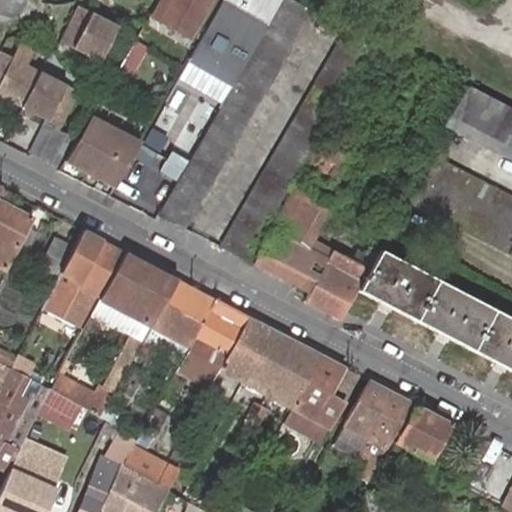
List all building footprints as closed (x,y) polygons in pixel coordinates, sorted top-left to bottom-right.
[(158,0),(147,18),(192,45),(218,0),(158,0)] [(308,11),(289,0),(282,0),(267,26),(158,213),(183,226),(308,11)] [(282,0),(221,0),(222,0),(187,61),(231,86),(266,25),(267,26),(282,0)] [(357,0),(336,0),(353,8),(357,0)] [(117,27),(77,6),(59,42),(98,62),(117,27)] [(245,260),(371,42),(347,27),(221,246),(245,260)] [(129,84),(144,45),(129,39),(114,78),(129,84)] [(10,57),(0,74),(0,97),(20,108),(39,71),(27,65),(34,50),(19,42),(12,57),(10,57)] [(0,74),(10,57),(0,51),(0,74)] [(39,71),(20,108),(60,127),(78,92),(39,71)] [(511,162),(511,112),(472,91),(449,130),(511,162)] [(387,116),(380,128),(386,131),(393,119),(387,116)] [(64,163),(113,188),(139,143),(90,118),(64,163)] [(33,153),(44,158),(56,133),(45,128),(33,153)] [(56,133),(44,158),(56,164),(68,139),(56,133)] [(327,145),(316,138),(299,169),(309,176),(309,177),(327,188),(346,156),(327,145)] [(418,183),(407,202),(511,255),(511,198),(432,157),(418,183)] [(296,187),(271,230),(252,264),(304,292),(308,293),(303,302),(339,321),(344,312),(356,291),(368,270),(350,260),(331,251),(312,240),(331,206),(296,187)] [(6,192),(6,191),(1,188),(0,189),(0,267),(4,269),(14,251),(25,229),(30,217),(9,206),(1,202),(6,192)] [(14,196),(6,192),(1,202),(9,206),(14,196)] [(36,235),(25,229),(14,251),(25,256),(36,235)] [(99,297),(122,251),(81,230),(72,248),(41,308),(77,327),(94,295),(99,297)] [(31,283),(49,292),(72,248),(54,239),(31,283)] [(350,260),(368,270),(379,251),(371,247),(366,256),(355,250),(350,260)] [(170,290),(176,280),(149,266),(122,251),(99,297),(99,298),(124,312),(118,323),(97,361),(122,375),(142,341),(150,327),(151,325),(170,290)] [(368,270),(356,291),(380,304),(391,309),(437,333),(438,333),(448,339),(495,363),(504,369),(511,372),(511,320),(379,251),(368,270)] [(150,327),(188,347),(193,337),(196,339),(210,313),(209,313),(209,311),(207,310),(213,300),(189,287),(176,280),(170,290),(151,325),(150,327)] [(124,312),(99,298),(93,309),(118,323),(124,312)] [(219,369),(248,318),(213,300),(207,310),(209,311),(209,313),(210,313),(196,339),(215,350),(208,363),(219,369)] [(388,313),(391,309),(380,304),(378,308),(388,313)] [(291,407),(319,355),(295,343),(272,331),(248,318),(219,369),(227,372),(234,376),(231,381),(226,390),(235,395),(243,381),(245,382),(253,386),(259,389),(256,395),(244,417),(251,422),(258,410),(266,415),(273,403),(276,398),(282,401),(291,407)] [(445,343),(448,339),(438,333),(436,338),(445,343)] [(193,337),(188,347),(174,371),(208,389),(219,369),(208,363),(215,350),(196,339),(193,337)] [(13,355),(0,349),(0,360),(8,365),(13,355)] [(346,394),(357,375),(342,367),(319,355),(291,407),(317,420),(325,426),(328,427),(341,403),(342,401),(328,393),(332,386),(346,394)] [(0,388),(9,368),(0,363),(0,388)] [(502,373),(504,369),(495,363),(493,368),(502,373)] [(29,378),(9,368),(0,388),(0,441),(17,450),(23,437),(39,406),(38,405),(39,403),(40,403),(48,388),(41,384),(36,394),(32,392),(27,401),(20,396),(29,378)] [(224,378),(231,381),(234,376),(227,372),(224,378)] [(386,447),(410,403),(367,380),(351,408),(343,423),(335,439),(343,444),(346,438),(351,430),(351,428),(379,444),(376,446),(369,458),(378,463),(386,448),(386,447)] [(250,392),(256,395),(259,389),(253,386),(250,392)] [(342,401),(346,394),(332,386),(328,393),(342,401)] [(66,397),(49,388),(48,388),(40,403),(61,415),(66,407),(70,409),(74,402),(66,397)] [(79,405),(97,415),(104,403),(86,394),(83,399),(69,391),(66,397),(74,402),(79,405)] [(430,461),(450,424),(413,405),(393,442),(430,461)] [(323,430),(325,426),(317,420),(314,425),(323,430)] [(354,432),(351,430),(346,438),(351,440),(354,432)] [(135,441),(118,431),(101,461),(98,460),(76,511),(98,511),(115,473),(119,464),(121,465),(122,465),(123,464),(128,455),(135,441)] [(23,437),(0,488),(0,511),(41,511),(66,455),(23,437)] [(0,448),(16,452),(17,450),(0,441),(0,448)] [(156,482),(166,464),(140,450),(135,459),(128,455),(123,464),(156,482)] [(478,492),(490,469),(476,461),(464,485),(478,492)] [(157,511),(166,490),(154,483),(121,465),(119,464),(115,473),(104,500),(98,511),(116,511),(118,508),(125,511),(157,511)] [(364,492),(383,501),(392,484),(373,474),(364,492)] [(198,502),(202,496),(187,486),(182,493),(198,502)] [(403,511),(383,501),(364,492),(353,511),(403,511)] [(204,511),(189,503),(184,511),(204,511)]
